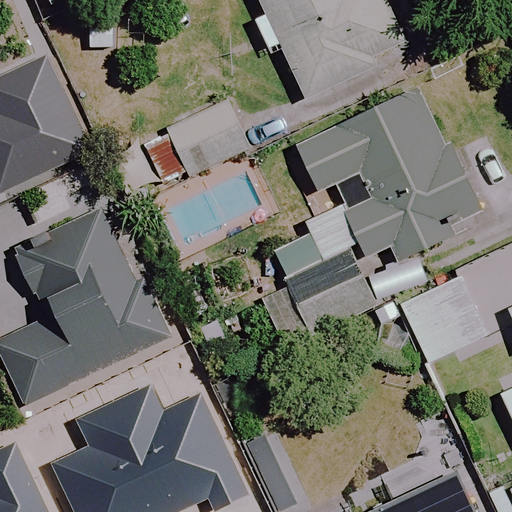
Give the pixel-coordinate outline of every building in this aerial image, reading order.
[(100,0),(35,0),(48,25),(100,0)] [(280,54),(303,102),(375,68),(371,59),(401,45),(379,0),(256,0),(264,15),(251,21),(269,59),(280,54)] [(385,250),(394,268),(447,241),(442,232),(479,212),(413,83),(290,146),(317,198),(329,191),(365,261),(385,250)] [(139,145),(163,190),(183,180),(186,185),(249,151),(222,101),(139,145)] [(78,224),(73,212),(34,229),(51,268),(26,279),(46,324),(0,344),(0,359),(20,406),(168,342),(142,282),(130,287),(99,215),(78,224)] [(284,288),(256,300),(275,344),(303,332),(306,339),(373,310),(346,249),(279,277),(284,288)] [(485,339),(458,278),(397,305),(424,366),(485,339)] [(511,309),(506,312),(511,327),(511,388),(496,395),(511,434),(511,309)] [(299,413),(236,438),(265,511),(311,511),(335,503),(299,413)] [(50,511),(16,440),(0,447),(0,511),(50,511)] [(476,511),(459,476),(384,511),(476,511)] [(511,511),(511,489),(503,494),(500,486),(484,493),(493,511),(511,511)]
